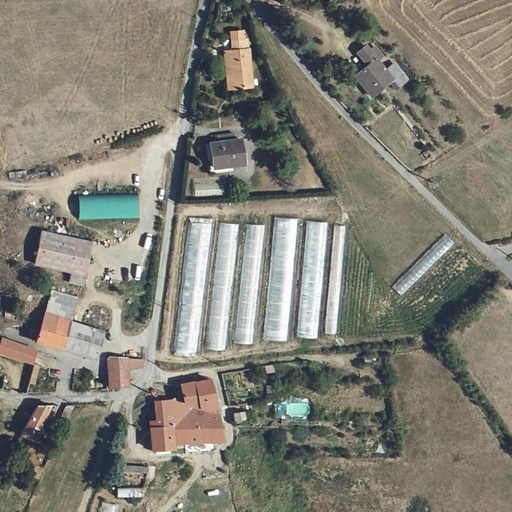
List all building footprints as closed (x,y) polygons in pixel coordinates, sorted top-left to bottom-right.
[(225,53),(228,54),(227,78),(247,79),(248,41),(245,41),(245,36),(231,36),(231,40),(225,40),(225,53)] [(348,72),(341,79),(357,97),(375,79),(388,91),(395,85),(382,70),(375,77),(360,61),(365,55),(357,47),(352,53),(347,48),(340,55),(355,72),(350,75),(348,72)] [(202,141),(190,143),(194,167),(226,162),(221,138),(216,138),(215,133),(202,135),(202,141)] [(194,185),(195,197),(225,196),(224,183),(194,185)] [(77,196),(78,219),(139,217),(138,193),(77,196)] [(270,247),(264,346),(288,347),(295,213),(275,212),(273,248),(270,247)] [(227,351),(236,224),(217,222),(208,349),(227,351)] [(198,236),(197,243),(209,244),(211,225),(191,223),(189,235),(198,236)] [(255,344),(261,225),(244,224),(238,343),(255,344)] [(53,283),(66,286),(76,243),(26,232),(19,265),(56,273),(53,283)] [(59,299),(35,291),(28,313),(52,320),(59,299)] [(179,301),(175,356),(196,357),(200,302),(179,301)] [(20,339),(20,342),(78,362),(88,331),(52,320),(28,313),(23,328),(16,327),(13,337),(20,339)] [(19,350),(0,343),(0,361),(14,366),(19,350)] [(90,391),(109,387),(111,372),(125,371),(126,367),(127,357),(89,358),(90,391)] [(264,366),(265,374),(274,372),(273,364),(264,366)] [(34,365),(30,383),(35,384),(39,366),(34,365)] [(15,388),(22,369),(15,367),(9,386),(15,388)] [(179,416),(185,418),(200,415),(193,386),(175,388),(179,416)] [(152,413),(135,415),(136,425),(132,426),(132,429),(133,436),(156,433),(158,450),(208,444),(200,415),(185,418),(179,416),(175,388),(160,389),(161,397),(151,403),(152,413)] [(67,418),(72,407),(67,404),(61,416),(67,418)] [(36,409),(20,409),(1,440),(20,450),(27,439),(22,437),(36,409)] [(233,413),(235,423),(246,421),(244,411),(233,413)] [(216,429),(230,427),(227,414),(213,416),(216,429)] [(156,433),(133,436),(135,461),(159,458),(158,450),(156,433)] [(384,444),(371,445),(371,453),(385,452),(384,444)] [(131,479),(102,481),(103,487),(132,486),(131,479)] [(117,489),(117,498),(141,496),(141,487),(117,489)] [(101,502),(98,511),(114,511),(116,505),(101,502)]
